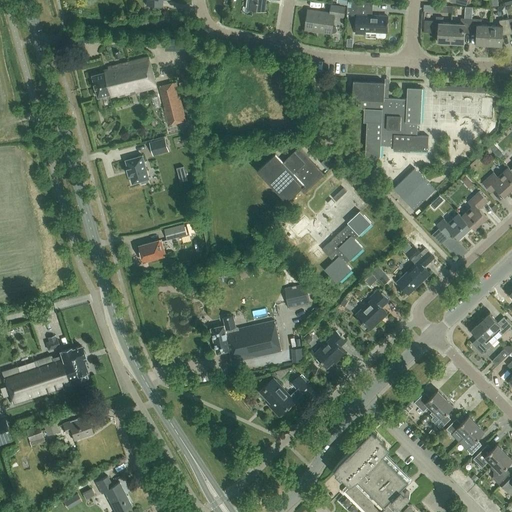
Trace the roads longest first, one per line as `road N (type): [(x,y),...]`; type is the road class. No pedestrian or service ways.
road 1 (tertiary): [(225,511),(119,330),(26,0)]
road 2 (tertiary): [(274,511),(384,374),(431,334)]
road 3 (residential): [(431,334),(420,304),(511,220)]
road 4 (residential): [(410,62),(281,48)]
